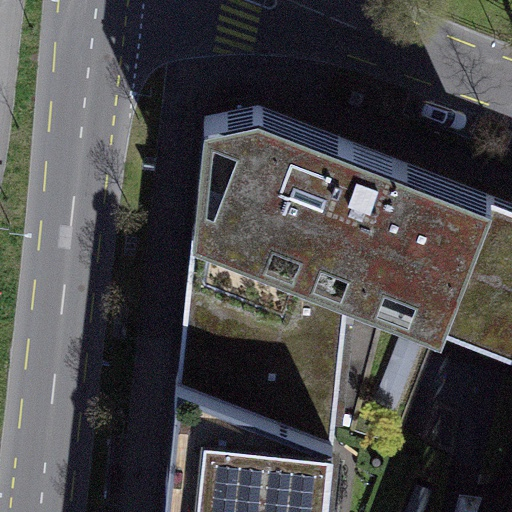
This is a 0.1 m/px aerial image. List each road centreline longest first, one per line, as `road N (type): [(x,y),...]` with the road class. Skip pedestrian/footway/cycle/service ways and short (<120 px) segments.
road 1 (secondary): [(101,0),(41,511)]
road 2 (residential): [(277,0),(511,86)]
